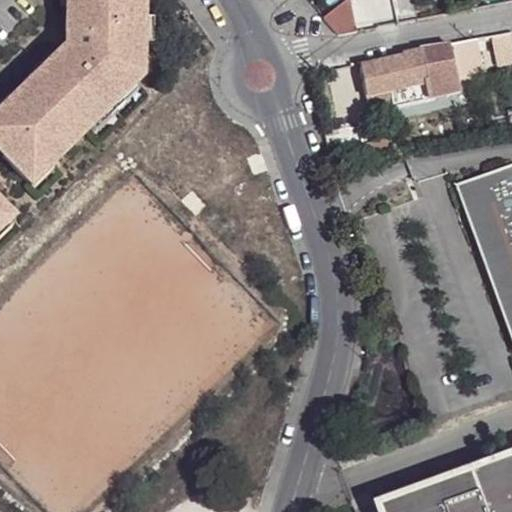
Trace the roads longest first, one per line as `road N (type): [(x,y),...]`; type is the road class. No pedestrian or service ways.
road 1 (unclassified): [(270,101),(331,258),(337,311),(331,389),(293,511)]
road 2 (unclassified): [(284,63),(511,20)]
road 3 (unknown): [(308,198),(511,148)]
